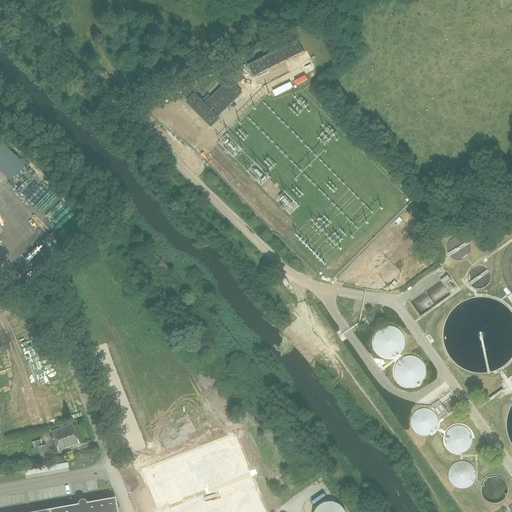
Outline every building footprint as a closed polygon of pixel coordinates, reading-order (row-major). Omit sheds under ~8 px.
[(301,49),(296,37),(244,59),(249,71),(301,49)] [(208,95),(201,101),(195,95),(187,102),(211,126),(218,119),(216,117),(241,93),(229,81),(211,98),(208,95)] [(9,215),(0,218),(0,228),(12,224),(9,215)] [(30,228),(23,231),(27,240),(22,242),(25,249),(19,251),(23,259),(37,253),(30,240),(35,237),(30,228)] [(451,279),(448,275),(440,280),(450,295),(455,291),(448,281),(451,279)] [(429,293),(415,303),(423,314),(437,305),(429,293)] [(444,402),(455,395),(451,389),(440,396),(444,402)] [(56,434),(61,451),(80,447),(76,429),(56,434)] [(28,472),(31,484),(74,476),(71,464),(28,472)] [(263,506),(270,504),(261,486),(255,489),(263,506)] [(325,491),(309,497),(315,511),(345,511),(338,494),(328,499),(325,491)] [(250,498),(259,508),(262,505),(253,496),(250,498)] [(117,511),(115,497),(86,503),(86,501),(84,500),(82,499),(80,499),(79,500),(78,501),(77,503),(77,504),(48,510),(34,511),(117,511)]
